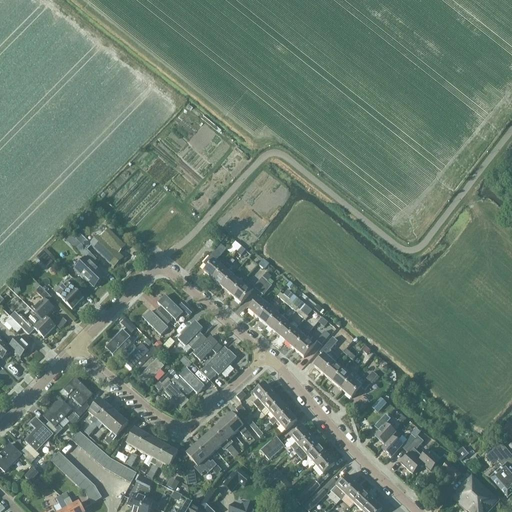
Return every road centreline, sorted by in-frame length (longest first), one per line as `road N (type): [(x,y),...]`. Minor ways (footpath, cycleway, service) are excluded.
road 1 (residential): [(265,356),(185,426),(145,406),(78,347)]
road 2 (residential): [(415,511),(265,356)]
road 3 (residential): [(265,356),(159,264)]
